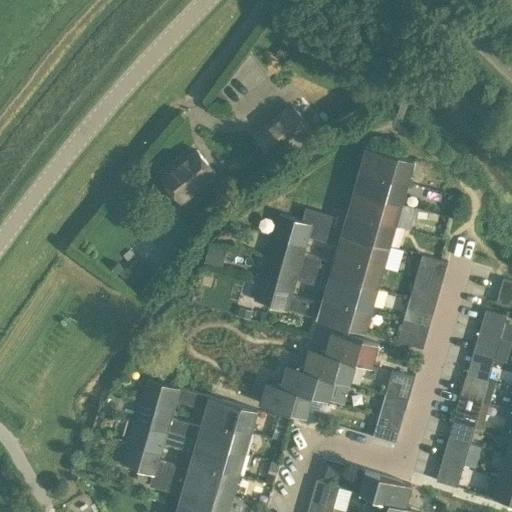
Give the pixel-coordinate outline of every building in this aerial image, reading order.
[(275,50),(272,56),(279,60),(282,55),(275,50)] [(311,127),(291,102),(253,134),(274,159),(311,127)] [(362,169),(418,186),(419,185),(412,183),(413,179),(410,178),(415,161),(379,151),(368,147),(362,169)] [(162,177),(181,200),(215,173),(196,149),(162,177)] [(356,191),(402,204),(407,188),(417,190),(418,186),(362,169),(356,191)] [(350,212),(399,226),(401,220),(398,220),(402,204),(356,191),(350,212)] [(411,218),(442,226),(446,213),(415,205),(411,218)] [(303,220),(312,223),(315,210),(307,208),(303,220)] [(315,210),(312,223),(320,225),(324,213),(315,210)] [(344,233),(390,247),(395,229),(398,230),(399,226),(350,212),(344,233)] [(324,213),(320,225),(328,228),(332,215),(324,213)] [(320,225),(312,223),(303,220),(303,221),(280,214),(274,236),(306,245),(308,238),(332,244),(336,231),(335,230),(336,230),(328,228),(320,225)] [(336,230),(335,230),(336,231),(339,217),(332,215),(328,228),(336,230)] [(337,255),(387,269),(389,263),(386,262),(390,247),(344,233),(337,255)] [(268,257),(323,273),(327,260),(304,254),(306,245),(274,236),(268,257)] [(222,264),(227,247),(218,244),(213,243),(210,256),(208,260),(222,264)] [(331,276),(378,289),(383,272),(386,273),(387,269),(337,255),(331,276)] [(423,256),(420,267),(445,274),(448,264),(423,256)] [(136,257),(122,269),(135,283),(149,270),(136,257)] [(262,278),(294,288),(297,279),(320,286),(323,273),(268,257),(262,278)] [(442,285),(445,274),(420,267),(416,277),(442,285)] [(336,300),(375,312),(377,305),(373,304),(378,289),(331,276),(325,297),(336,300)] [(416,277),(413,288),(439,296),(442,285),(416,277)] [(294,288),(262,278),(255,300),(311,317),(315,302),(292,295),(294,288)] [(511,308),(511,305),(511,281),(505,280),(498,304),(511,308)] [(436,307),(439,296),(413,288),(410,299),(436,307)] [(375,312),(336,300),(325,297),(319,319),(365,333),(370,314),(374,315),(375,312)] [(433,317),(436,307),(410,299),(407,310),(433,317)] [(250,309),(241,306),(238,315),(248,318),(250,309)] [(430,328),(433,317),(407,310),(404,321),(430,328)] [(500,345),(502,338),(502,337),(508,316),(487,310),(483,324),(493,327),(489,342),(500,345)] [(427,339),(430,328),(404,321),(401,331),(427,339)] [(474,353),(495,359),(496,359),(502,361),(509,339),(502,338),(500,345),(489,342),(493,327),(483,324),(474,353)] [(325,351),(325,352),(356,362),(356,363),(373,367),(380,344),(332,330),(325,351)] [(423,350),(427,339),(401,331),(398,342),(423,350)] [(303,369),(335,378),(335,380),(350,384),(356,363),(356,362),(325,352),(325,351),(309,346),(303,368),(303,369)] [(495,359),(474,353),(470,366),(481,370),(477,384),(487,387),(495,359)] [(281,386),(313,395),(313,396),(329,401),(335,380),(335,378),(303,369),(303,368),(288,363),(281,385),(281,386)] [(462,395),(483,401),(487,387),(477,384),(481,370),(470,366),(462,395)] [(385,393),(409,400),(416,377),(392,370),(385,393)] [(137,399),(173,410),(175,402),(199,409),(203,394),(148,378),(143,395),(139,394),(137,399)] [(259,402),(307,416),(313,396),(313,395),(281,386),(281,385),(266,380),(259,402)] [(379,414),(403,421),(409,400),(385,393),(379,414)] [(203,394),(199,409),(207,411),(211,397),(203,394)] [(483,401),(462,395),(458,409),(469,412),(464,426),(475,429),(483,401)] [(205,419),(255,434),(256,428),(253,427),(257,411),(211,397),(207,411),(205,419)] [(135,421),(190,438),(194,425),(171,418),(173,410),(137,399),(136,404),(140,405),(135,421)] [(450,437),(471,443),(475,429),(464,426),(469,412),(458,409),(450,437)] [(403,421),(379,414),(373,436),(397,443),(403,421)] [(199,440),(245,454),(250,436),(254,437),(255,434),(205,419),(202,428),(199,440)] [(125,441),(161,452),(163,444),(186,451),(190,438),(135,421),(130,437),(127,436),(125,441)] [(194,425),(190,438),(199,440),(202,428),(194,425)] [(272,436),(283,440),(286,429),(275,426),(272,436)] [(471,443),(450,437),(446,451),(456,454),(452,469),(463,472),(471,443)] [(190,438),(186,451),(195,453),(199,440),(190,438)] [(192,461),(242,476),(244,470),(241,469),(245,454),(199,440),(195,453),(192,461)] [(170,478),(178,481),(182,468),(158,461),(161,452),(125,441),(124,446),(127,447),(122,464),(153,473),(149,486),(153,473),(162,476),(170,478)] [(456,454),(446,451),(437,481),(458,487),(463,472),(452,469),(456,454)] [(511,455),(507,454),(503,470),(498,469),(496,474),(511,478),(511,455)] [(186,482),(197,486),(233,496),(238,479),(242,480),(242,476),(192,461),(190,470),(186,482)] [(271,462),(268,472),(276,475),(279,464),(271,462)] [(182,468),(178,481),(186,483),(186,482),(190,470),(182,468)] [(138,479),(147,482),(149,473),(141,471),(138,479)] [(406,508),(406,507),(410,494),(413,485),(401,481),(365,471),(358,494),(374,499),(375,499),(406,508)] [(153,473),(149,486),(158,489),(162,476),(153,473)] [(511,478),(496,474),(495,478),(500,480),(495,498),(511,502),(511,478)] [(162,476),(158,489),(166,491),(170,478),(162,476)] [(170,478),(166,491),(174,494),(178,481),(170,478)] [(324,494),(336,497),(339,486),(316,480),(310,500),(321,504),(324,494)] [(178,481),(174,494),(182,496),(186,483),(178,481)] [(180,504),(208,511),(230,511),(229,511),(233,496),(197,486),(186,482),(186,483),(182,496),(180,504)] [(321,504),(310,500),(307,511),(331,511),(336,497),(324,494),(321,504)] [(406,508),(375,499),(374,499),(370,511),(421,511),(422,511),(406,507),(406,508)]
